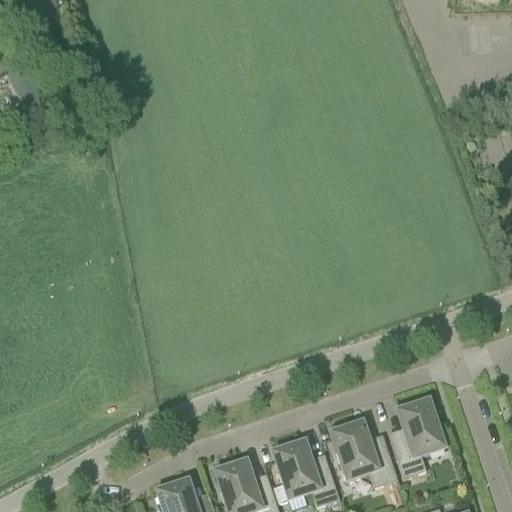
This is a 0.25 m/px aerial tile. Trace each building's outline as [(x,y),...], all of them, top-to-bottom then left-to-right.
[(426,408),(422,409),(421,407),(401,413),(402,416),(398,417),(403,434),(401,435),(403,440),(389,444),(402,484),(425,477),(420,462),(444,454),(434,423),(431,424),(426,408)] [(360,430),(355,431),(355,429),(335,435),(335,438),(331,439),(337,456),(334,456),(344,487),(368,479),(373,494),(396,486),(383,446),(369,451),(367,446),(365,447),(360,430)] [(302,449),(297,450),(297,448),(277,455),(277,457),(273,459),(279,475),(276,476),(286,506),(310,498),(314,511),(318,511),(338,506),(325,466),(310,470),(309,465),(307,466),(302,449)] [(219,476),(215,478),(221,494),(218,495),(223,511),(275,511),(267,485),(253,490),(251,485),(249,485),(244,468),(239,470),(239,467),(219,474),(219,476)] [(185,488),(181,489),(180,487),(160,493),(161,496),(157,497),(161,511),(211,511),(209,504),(194,509),(192,504),(191,505),(185,488)]
